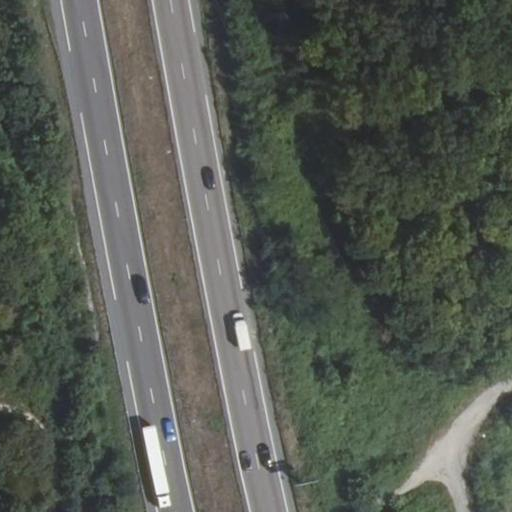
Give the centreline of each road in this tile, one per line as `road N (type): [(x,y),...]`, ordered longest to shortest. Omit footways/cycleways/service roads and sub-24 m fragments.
road 1 (motorway): [(83,0),(175,511)]
road 2 (motorway): [(267,511),(179,0)]
